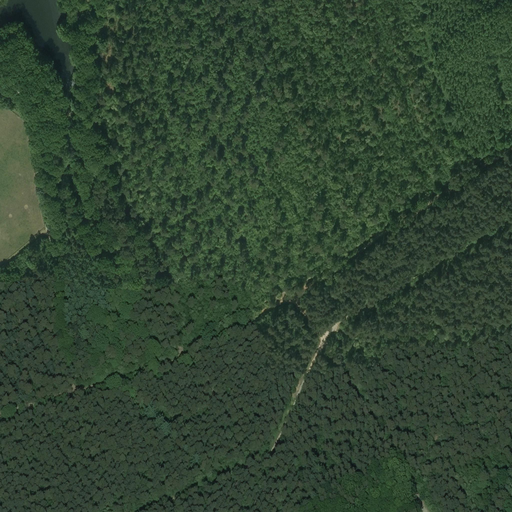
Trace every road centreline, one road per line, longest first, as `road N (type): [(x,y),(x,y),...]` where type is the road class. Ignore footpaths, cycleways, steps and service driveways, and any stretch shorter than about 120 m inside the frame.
road 1 (track): [(325,339),(511,217)]
road 2 (track): [(511,321),(325,339)]
road 3 (track): [(325,339),(410,488)]
road 4 (unclassified): [(0,77),(30,113),(46,229)]
